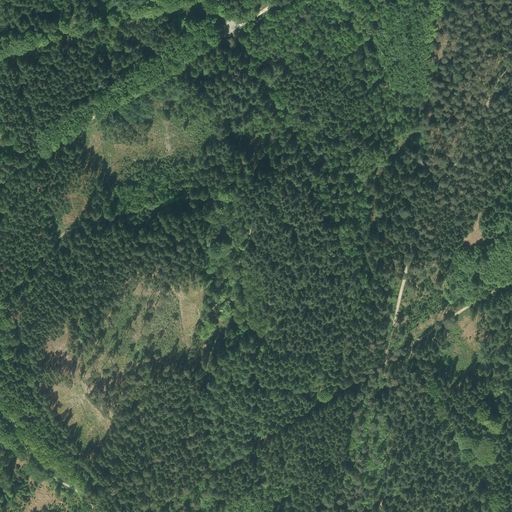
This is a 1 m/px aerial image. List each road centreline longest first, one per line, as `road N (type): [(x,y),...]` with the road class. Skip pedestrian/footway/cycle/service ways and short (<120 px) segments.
road 1 (unknown): [(0,293),(76,226),(174,204),(235,202),(250,228),(240,264),(260,348),(254,381),(329,394)]
road 2 (unknown): [(511,67),(415,236),(386,360)]
road 3 (track): [(0,178),(233,28)]
road 4 (track): [(329,394),(143,511)]
road 5 (track): [(411,346),(499,511)]
road 6 (unknown): [(386,360),(381,511)]
road 7 (track): [(511,280),(386,360)]
road 8 (track): [(92,511),(81,494),(42,470),(0,418)]
